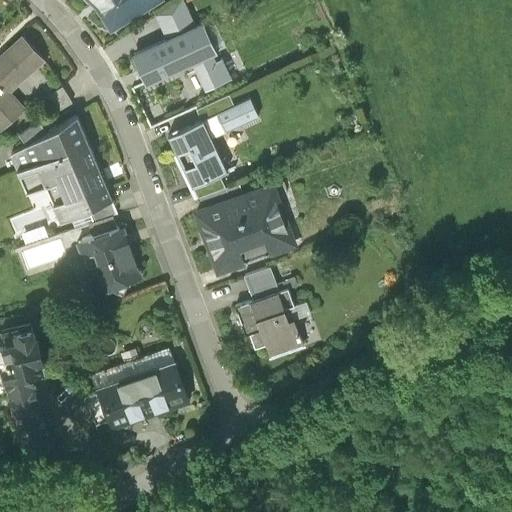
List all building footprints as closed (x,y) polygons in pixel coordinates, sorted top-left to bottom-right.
[(93,0),(101,7),(113,29),(163,0),(93,0)] [(170,20),(123,50),(160,109),(186,92),(165,58),(186,45),(170,20)] [(45,59),(24,36),(0,58),(0,128),(2,131),(25,109),(9,92),(45,59)] [(167,136),(190,186),(193,185),(217,174),(232,167),(217,135),(255,117),(247,99),(167,136)] [(59,181),(69,177),(108,159),(89,114),(23,149),(31,173),(51,165),(59,181)] [(123,197),(108,159),(69,177),(78,198),(66,203),(73,219),(101,207),(123,197)] [(217,174),(193,185),(198,197),(223,188),(217,174)] [(195,211),(217,273),(243,264),(238,250),(268,240),(273,254),(296,246),(274,184),(195,211)] [(128,210),(123,197),(101,207),(105,219),(124,212),(128,210)] [(100,220),(104,232),(128,224),(124,212),(105,219),(100,220)] [(128,224),(104,232),(93,236),(111,288),(148,275),(130,224),(128,224)] [(248,274),(257,299),(282,290),(272,265),(248,274)] [(257,299),(239,305),(250,335),(255,334),(260,348),(269,344),(274,358),(307,346),(297,319),(292,321),(288,308),(297,305),(290,287),(282,290),(257,299)] [(29,479),(79,480),(79,452),(53,452),(33,368),(45,366),(38,332),(16,336),(18,345),(5,348),(6,356),(15,354),(17,367),(6,369),(29,479)] [(179,363),(101,392),(116,431),(193,402),(179,363)] [(127,457),(111,464),(117,477),(133,471),(127,457)]
